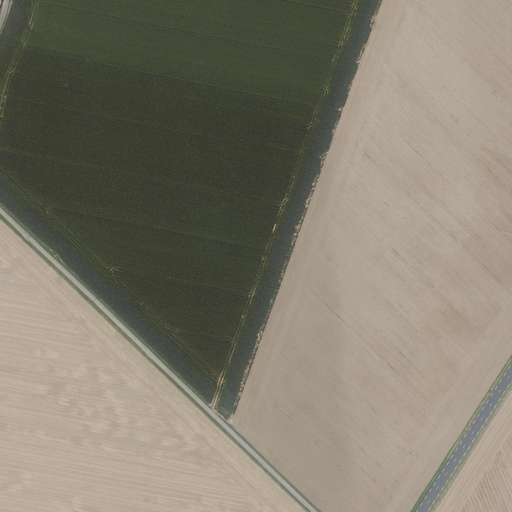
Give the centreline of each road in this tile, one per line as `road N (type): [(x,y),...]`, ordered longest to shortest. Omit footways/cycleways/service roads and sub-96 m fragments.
road 1 (unclassified): [(0,213),(314,511)]
road 2 (primary): [(511,373),(423,511)]
